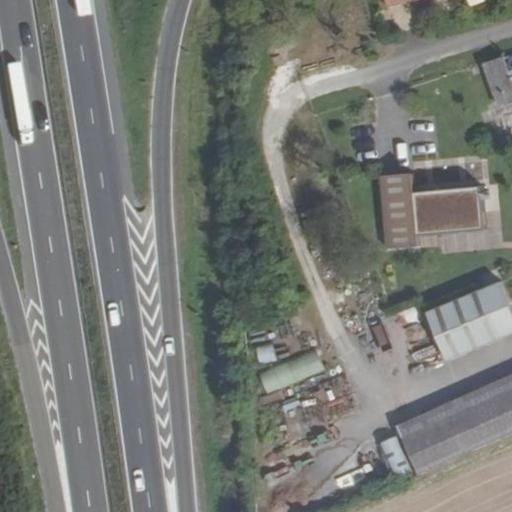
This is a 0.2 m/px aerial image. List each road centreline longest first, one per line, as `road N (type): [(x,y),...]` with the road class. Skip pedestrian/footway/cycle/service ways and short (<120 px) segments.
road 1 (trunk): [(12,0),(91,511)]
road 2 (trunk): [(146,511),(73,0)]
road 3 (trunk): [(185,511),(160,183),(179,0)]
road 4 (trunk): [(0,274),(56,511)]
road 5 (residential): [(511,33),(305,95)]
